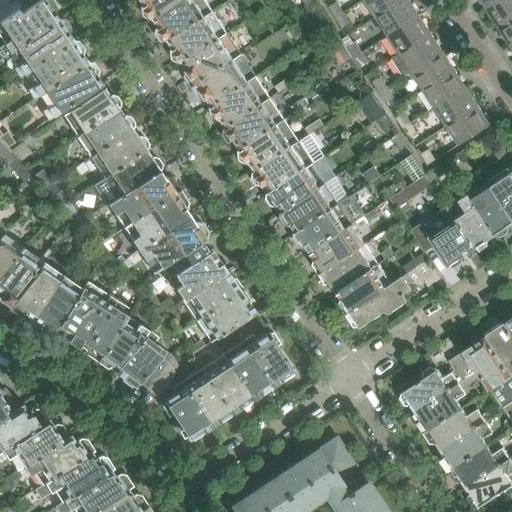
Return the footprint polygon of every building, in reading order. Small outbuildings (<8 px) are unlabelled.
[(0,0),(0,10),(10,4),(7,0),(0,0)] [(17,0),(22,7),(0,21),(0,36),(5,44),(0,46),(0,49),(4,56),(10,52),(59,20),(54,12),(55,7),(50,0),(17,0)] [(142,0),(146,5),(145,5),(145,6),(143,8),(144,16),(144,17),(151,21),(154,19),(154,20),(156,19),(183,0),(142,0)] [(204,0),(183,0),(156,19),(160,26),(159,27),(160,28),(157,30),(156,34),(161,42),(166,42),(168,41),(169,41),(170,41),(212,12),(204,0)] [(316,0),(303,0),(310,11),(314,9),(319,5),(316,0)] [(364,0),(376,18),(403,0),(364,0)] [(408,0),(403,0),(376,18),(388,36),(419,16),(408,0)] [(480,0),(486,9),(500,0),(480,0)] [(498,27),(511,18),(511,0),(500,0),(486,9),(498,27)] [(335,19),(343,13),(336,3),(328,8),(335,19)] [(310,11),(309,11),(315,20),(319,17),(325,14),(319,5),(314,9),(310,11)] [(212,12),(170,41),(175,48),(174,49),(171,51),(172,59),(173,60),(180,64),(183,62),(183,63),(184,62),(227,34),(212,12)] [(343,13),(335,19),(342,29),(350,24),(343,13)] [(419,16),(388,36),(400,54),(431,34),(419,16)] [(510,45),(511,43),(511,18),(498,27),(510,45)] [(59,20),(10,52),(19,65),(13,69),(19,77),(25,73),(73,41),(68,33),(69,28),(64,20),(59,20)] [(332,26),(322,32),(331,47),(342,40),(332,26)] [(227,34),(184,62),(189,70),(188,70),(188,71),(186,73),(185,78),(192,88),(241,55),(227,34)] [(431,34),(400,54),(392,59),(404,77),(411,72),(443,52),(431,34)] [(342,40),(331,47),(340,60),(350,54),(342,40)] [(73,41),(25,73),(34,87),(28,91),(33,99),(39,95),(88,62),(87,62),(82,55),(84,50),(78,42),(73,41)] [(351,45),(347,47),(354,58),(362,53),(355,42),(351,45)] [(443,52),(411,72),(423,90),(454,70),(443,52)] [(362,53),(354,58),(361,69),(369,63),(362,53)] [(241,55),(192,88),(199,99),(204,100),(207,98),(207,99),(208,98),(213,105),(256,77),(241,55)] [(88,62),(39,95),(48,109),(42,113),(48,121),(102,84),(97,76),(98,71),(93,63),(88,62)] [(454,70),(423,90),(435,108),(466,88),(454,70)] [(212,107),(210,109),(211,117),(211,118),(218,122),(221,120),(222,120),(227,127),(270,98),(256,77),(213,105),(212,106),(212,107)] [(379,93),(387,88),(380,77),(372,83),(379,93)] [(279,93),(290,86),(286,80),(275,87),(279,93)] [(104,88),(62,116),(77,137),(118,109),(118,108),(120,107),(119,107),(120,103),(116,96),(115,96),(112,95),(110,96),(109,95),(104,88)] [(387,88),(379,93),(386,104),(394,99),(387,88)] [(466,88),(435,108),(447,126),(478,106),(466,88)] [(305,97),(291,106),(296,112),(309,103),(305,97)] [(224,130),(223,135),(228,142),(232,143),(235,141),(236,142),(237,141),(242,149),(285,120),(270,98),(227,127),(224,130)] [(478,106),(447,126),(459,145),(490,125),(478,106)] [(118,109),(77,137),(90,157),(132,129),(133,127),(134,124),(134,123),(130,117),(129,117),(126,116),(125,116),(124,117),(123,116),(118,109),(119,109),(118,109)] [(403,129),(411,124),(404,113),(396,118),(403,129)] [(386,116),(379,120),(388,132),(394,128),(386,116)] [(242,149),(238,152),(239,160),(240,161),(247,165),(250,163),(250,164),(251,163),(256,170),(299,141),(285,120),(242,149)] [(309,135),(324,126),(320,120),(305,129),(309,135)] [(411,124),(403,129),(409,140),(417,134),(411,124)] [(132,129),(90,157),(104,178),(146,150),(145,150),(147,148),(147,144),(148,144),(143,137),(143,138),(140,137),(139,136),(137,137),(137,136),(136,137),(132,130),(132,129)] [(7,132),(0,136),(0,138),(8,147),(15,143),(7,132)] [(493,145),(486,135),(478,140),(485,151),(493,145)] [(337,147),(333,140),(316,151),(321,158),(337,147)] [(253,173),(252,178),(256,185),(261,186),(264,184),(265,185),(266,184),(270,192),(312,164),(314,163),(299,141),(256,170),(255,171),(253,173)] [(24,142),(11,150),(21,161),(32,154),(24,142)] [(0,145),(0,159),(7,167),(14,161),(0,145)] [(467,149),(458,154),(465,163),(473,158),(467,149)] [(146,150),(104,178),(118,199),(160,171),(159,170),(161,169),(161,165),(157,158),(153,157),(151,158),(151,157),(150,157),(146,151),(146,150)] [(428,150),(420,155),(427,166),(435,161),(428,150)] [(7,167),(6,168),(22,183),(29,176),(14,161),(7,167)] [(447,162),(427,175),(431,182),(451,168),(447,162)] [(267,199),(271,205),(275,206),(278,204),(279,205),(284,212),(326,184),(312,164),(270,192),(270,193),(267,195),(267,199)] [(374,167),(363,175),(369,184),(381,176),(374,167)] [(511,173),(509,169),(489,182),(511,217),(511,173)] [(34,175),(54,196),(60,191),(53,183),(52,183),(42,170),(34,175)] [(118,199),(109,205),(124,228),(180,190),(172,178),(166,177),(164,178),(160,171),(118,199)] [(511,217),(489,182),(469,195),(495,235),(496,237),(497,236),(500,237),(507,233),(508,229),(507,227),(507,226),(511,223),(511,217)] [(280,219),(284,225),(285,225),(288,226),(288,227),(292,224),(292,225),(297,232),(339,204),(326,184),(284,212),(283,212),(284,213),(280,215),(281,215),(280,219)] [(390,198),(398,192),(393,185),(383,192),(388,200),(390,198)] [(62,190),(60,191),(54,196),(63,205),(69,201),(62,190)] [(180,190),(124,228),(139,250),(190,216),(185,209),(187,208),(188,202),(180,190)] [(400,192),(390,199),(396,208),(406,202),(400,192)] [(466,212),(455,219),(475,249),(475,248),(480,250),(487,246),(486,245),(487,240),(495,235),(469,195),(459,201),(466,212)] [(49,198),(42,206),(53,215),(59,208),(49,198)] [(378,208),(383,215),(394,207),(389,200),(378,208)] [(63,205),(61,207),(69,216),(76,211),(69,201),(63,205)] [(294,239),(293,239),(298,246),(298,245),(301,247),(302,247),(305,245),(306,245),(310,252),(352,224),(339,204),(297,232),(297,233),(294,235),(294,239)] [(447,207),(411,231),(425,253),(435,246),(448,266),(449,266),(454,266),(454,267),(461,263),(461,262),(462,258),(462,257),(475,249),(455,219),(447,207)] [(367,214),(364,216),(369,223),(378,216),(374,210),(367,214)] [(190,216),(139,250),(155,273),(164,267),(201,242),(207,238),(208,233),(202,223),(196,222),(195,223),(190,216)] [(352,224),(310,252),(315,259),(313,265),(312,265),(319,275),(366,244),(352,224)] [(3,235),(0,238),(0,274),(23,249),(3,235)] [(46,258),(57,245),(53,242),(42,255),(46,258)] [(201,242),(164,267),(171,277),(170,278),(184,298),(226,271),(221,263),(220,263),(211,250),(208,252),(201,242)] [(366,244),(319,275),(326,285),(332,285),(337,292),(379,264),(366,244)] [(390,248),(381,254),(385,260),(394,254),(390,248)] [(23,249),(0,274),(0,297),(9,304),(43,262),(39,259),(23,249)] [(393,284),(346,315),(354,327),(360,327),(385,311),(389,312),(389,313),(407,300),(403,294),(424,281),(428,287),(442,278),(430,260),(418,267),(417,268),(408,274),(393,284)] [(412,261),(403,267),(408,274),(417,268),(412,261)] [(9,304),(8,306),(8,310),(18,316),(21,316),(24,312),(32,317),(63,275),(43,262),(9,304)] [(379,264),(337,292),(342,299),(339,304),(339,305),(346,315),(393,284),(379,264)] [(184,298),(183,299),(196,320),(243,289),(242,289),(235,279),(231,278),(226,271),(184,298)] [(63,275),(32,317),(41,323),(38,327),(39,330),(49,337),(52,336),(54,332),(82,288),(63,275)] [(82,288),(54,332),(55,332),(59,327),(72,335),(68,340),(77,346),(108,294),(86,281),(82,288)] [(243,289),(196,320),(210,341),(232,326),(243,320),(254,312),(249,305),(250,301),(243,290),(243,289)] [(108,294),(77,346),(80,340),(87,345),(85,349),(85,354),(97,362),(126,315),(130,308),(108,294)] [(169,297),(157,305),(164,311),(171,307),(174,305),(169,297)] [(171,307),(164,311),(169,320),(177,315),(171,307)] [(126,315),(97,362),(107,368),(113,365),(116,367),(149,329),(126,315)] [(243,320),(232,326),(236,331),(246,325),(243,320)] [(493,333),(486,337),(510,373),(511,371),(511,334),(505,324),(504,322),(503,322),(499,323),(493,326),(492,330),(491,330),(493,333)] [(117,368),(115,370),(122,376),(123,381),(130,387),(135,386),(139,380),(146,386),(167,361),(171,356),(154,343),(159,337),(149,329),(116,367),(117,368)] [(251,335),(242,341),(272,384),(279,380),(283,381),(292,375),(292,370),(293,370),(276,346),(280,344),(272,332),(269,335),(267,332),(254,341),(251,335)] [(486,337),(465,351),(478,371),(482,377),(503,408),(511,402),(511,376),(510,373),(486,337)] [(200,339),(187,347),(191,353),(204,345),(200,339)] [(242,341),(222,354),(251,398),(259,393),(263,394),(271,388),(272,384),(242,341)] [(400,398),(405,406),(410,406),(410,407),(412,405),(416,412),(459,383),(464,379),(478,371),(465,351),(449,362),(455,371),(443,379),(435,368),(435,369),(431,367),(423,372),(423,373),(423,377),(422,377),(424,379),(416,384),(414,381),(400,389),(403,393),(401,394),(400,398)] [(222,354),(201,368),(231,411),(238,407),(242,408),(251,402),(251,398),(222,354)] [(171,356),(167,361),(173,371),(177,369),(177,365),(172,356),(171,356)] [(167,361),(146,386),(157,395),(164,400),(163,401),(165,403),(161,405),(169,417),(172,415),(186,435),(189,439),(193,440),(202,435),(202,430),(205,429),(210,425),(181,382),(173,371),(167,361)] [(201,368),(181,382),(210,425),(217,420),(221,422),(230,416),(231,412),(231,411),(201,368)] [(478,371),(464,379),(468,386),(482,377),(478,371)] [(459,383),(416,412),(420,418),(418,419),(419,420),(417,424),(424,434),(461,409),(457,402),(467,395),(459,383)] [(0,419),(9,414),(4,406),(5,405),(9,401),(9,398),(4,389),(1,389),(0,389),(0,419)] [(0,419),(0,450),(2,449),(45,422),(38,410),(34,409),(29,412),(25,414),(21,406),(9,414),(0,419)] [(461,409),(424,434),(430,444),(431,444),(435,444),(437,443),(441,449),(474,428),(484,421),(477,410),(467,417),(461,409)] [(45,422),(2,449),(7,458),(9,457),(17,469),(24,465),(68,436),(61,425),(56,424),(52,426),(48,420),(45,422)] [(474,428),(441,449),(446,456),(444,457),(444,458),(443,462),(442,462),(449,472),(487,446),(482,438),(492,432),(484,421),(474,428)] [(68,436),(24,465),(31,475),(35,473),(42,485),(91,453),(94,451),(86,439),(81,439),(74,443),(70,435),(68,436)] [(386,511),(366,481),(366,482),(366,483),(346,496),(339,485),(342,483),(341,482),(340,483),(337,478),(356,465),(337,437),(231,506),(235,511),(298,511),(325,495),(336,511),(386,511)] [(487,446),(449,472),(456,482),(460,482),(462,481),(466,487),(510,458),(503,448),(493,455),(487,446)] [(42,485),(34,490),(40,499),(53,491),(61,503),(110,471),(113,469),(106,457),(101,456),(95,459),(91,453),(42,485)] [(511,461),(510,458),(466,487),(471,494),(469,495),(468,499),(467,499),(473,508),(473,507),(477,508),(478,508),(501,494),(501,495),(502,495),(506,496),(511,492),(511,481),(508,476),(511,473),(511,461)] [(17,471),(4,479),(7,483),(20,475),(17,471)] [(61,503),(55,507),(58,511),(66,511),(72,509),(74,511),(93,511),(127,490),(133,486),(125,475),(120,474),(115,477),(110,471),(61,503)] [(127,490),(93,511),(138,511),(148,506),(140,495),(135,494),(131,496),(127,490)]
